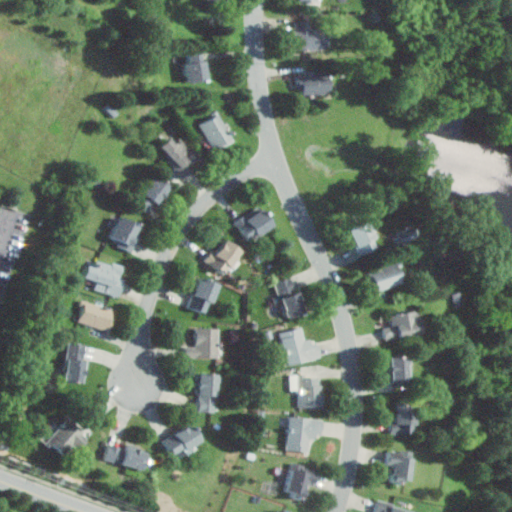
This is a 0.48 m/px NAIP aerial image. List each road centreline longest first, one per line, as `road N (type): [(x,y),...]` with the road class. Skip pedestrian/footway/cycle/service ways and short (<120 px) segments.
road 1 (residential): [(338,511),(357,443),(355,354),(276,157),(261,76),(260,0)]
road 2 (residential): [(276,157),(241,174),(200,210),(171,251),(152,293),(139,383)]
